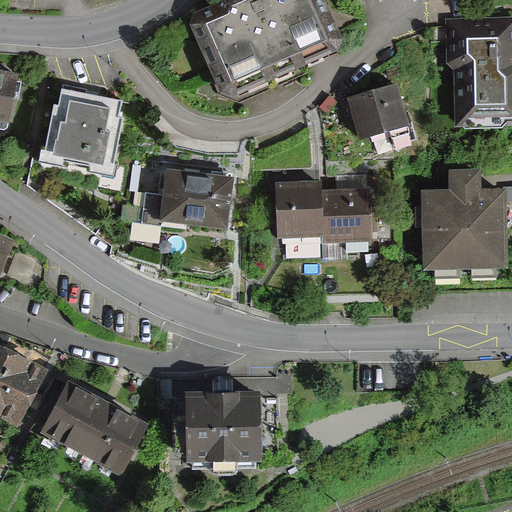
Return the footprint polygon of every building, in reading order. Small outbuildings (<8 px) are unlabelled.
[(197,18),(229,97),(299,69),(296,63),(344,43),(326,0),(225,0),(228,5),(197,18)] [(461,124),(511,123),(511,17),(500,18),(500,24),(453,25),(454,63),(460,62),(461,124)] [(22,70),(0,65),(0,121),(11,123),(22,70)] [(415,126),(404,84),(358,95),(368,138),(415,126)] [(125,102),(66,90),(62,107),(58,106),(47,159),(117,173),(128,118),(122,117),(125,102)] [(238,174),(172,167),(166,222),(232,229),(238,174)] [(430,195),(432,270),(511,267),(511,192),(486,193),(485,172),(456,173),(457,194),(430,195)] [(283,238),(328,237),(327,186),(327,181),(281,182),(283,238)] [(374,185),(327,186),(328,237),(329,247),(376,245),(374,185)] [(155,239),(156,223),(134,221),(132,236),(155,239)] [(0,278),(15,241),(0,235),(0,278)] [(0,346),(0,415),(24,428),(52,373),(0,346)] [(152,426),(71,384),(46,432),(126,474),(152,426)] [(260,392),(186,393),(187,463),(262,461),(260,392)]
